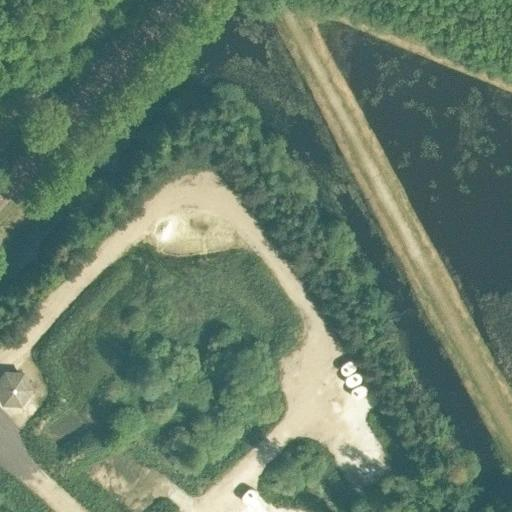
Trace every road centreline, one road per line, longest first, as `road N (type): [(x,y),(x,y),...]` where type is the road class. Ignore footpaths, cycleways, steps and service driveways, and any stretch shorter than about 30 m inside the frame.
road 1 (track): [(281,0),(511,435)]
road 2 (unclassified): [(0,190),(174,0)]
road 3 (track): [(511,73),(331,0)]
